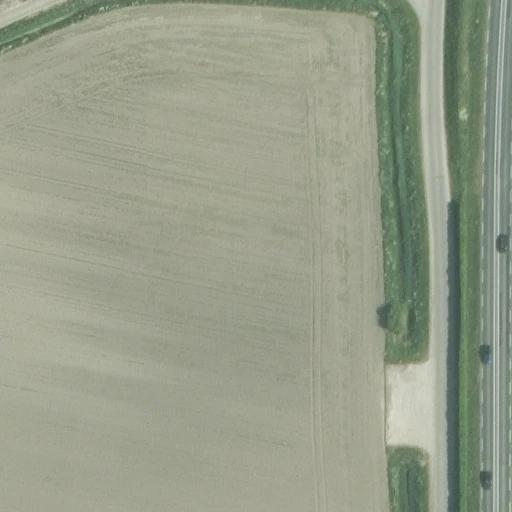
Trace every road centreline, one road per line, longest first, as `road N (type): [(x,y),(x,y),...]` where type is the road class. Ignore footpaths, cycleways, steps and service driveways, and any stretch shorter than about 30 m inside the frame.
road 1 (primary): [(495,511),(504,0)]
road 2 (unclassified): [(441,511),(434,0)]
